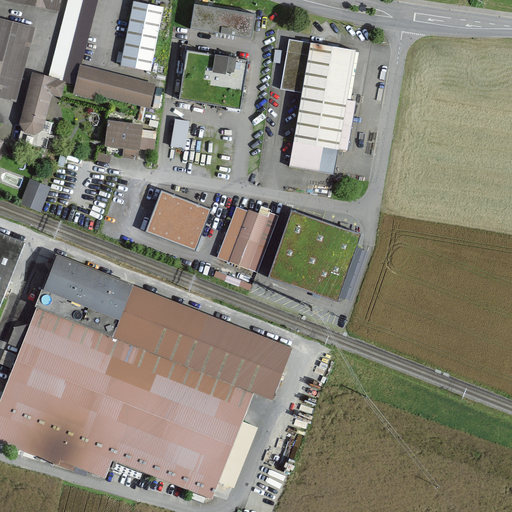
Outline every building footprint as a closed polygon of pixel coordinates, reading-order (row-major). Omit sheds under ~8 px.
[(11,0),(57,9),(59,0),(11,0)] [(69,0),(49,77),(63,80),(83,0),(69,0)] [(150,71),(163,7),(134,2),(121,65),(150,71)] [(190,29),(252,39),(256,15),(195,4),(190,29)] [(0,18),(0,96),(12,100),(31,27),(0,18)] [(355,51),(289,39),(280,89),(302,93),(294,142),(338,149),(355,51)] [(249,60),(187,50),(179,100),(241,110),(249,60)] [(96,92),(146,105),(151,88),(81,72),(77,93),(95,97),(96,92)] [(23,123),(23,126),(19,142),(45,149),(52,125),(42,122),(50,92),(59,94),(62,83),(35,76),(23,123)] [(172,146),(184,148),(189,121),(176,119),(172,146)] [(119,155),(136,157),(140,127),(110,123),(107,144),(121,145),(119,155)] [(31,175),(23,196),(40,203),(48,181),(31,175)] [(197,247),(212,205),(162,188),(147,230),(197,247)] [(217,257),(248,269),(268,217),(249,209),(248,211),(237,207),(217,257)] [(361,234),(291,210),(268,277),(338,302),(361,234)] [(0,232),(0,306),(25,242),(0,232)] [(37,306),(253,392),(270,398),(290,347),(57,255),(37,306)] [(37,306),(0,399),(0,441),(73,471),(75,466),(105,478),(112,459),(212,498),(253,392),(37,306)] [(20,346),(29,325),(18,320),(9,342),(20,346)] [(2,357),(14,361),(19,348),(7,344),(2,357)]
